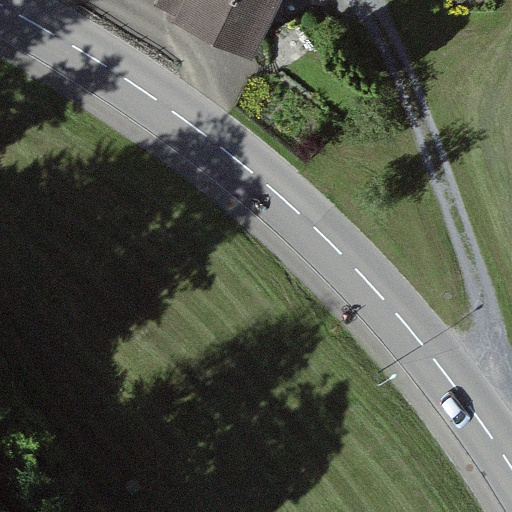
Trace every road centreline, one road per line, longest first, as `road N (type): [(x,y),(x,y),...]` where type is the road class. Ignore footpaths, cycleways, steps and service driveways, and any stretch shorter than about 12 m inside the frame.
road 1 (tertiary): [(511,469),(390,305),(275,192),(125,78),(0,1)]
road 2 (track): [(378,0),(497,327),(494,385),(470,404)]
